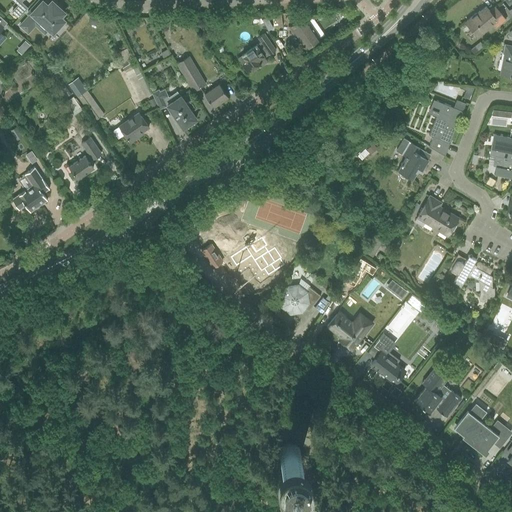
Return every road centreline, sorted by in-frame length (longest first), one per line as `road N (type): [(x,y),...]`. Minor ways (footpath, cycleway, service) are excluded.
road 1 (residential): [(0,276),(376,20)]
road 2 (residential): [(511,511),(459,478),(249,308)]
road 3 (secondary): [(387,32),(170,195)]
road 4 (residential): [(511,244),(482,229),(487,207),(461,187),(455,170),(478,108),(511,102)]
road 5 (residential): [(257,0),(103,0)]
